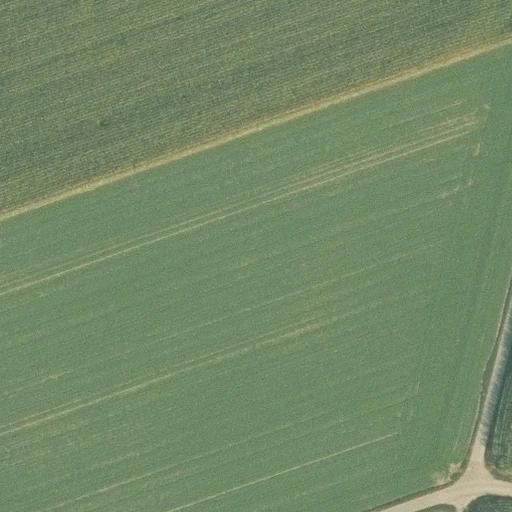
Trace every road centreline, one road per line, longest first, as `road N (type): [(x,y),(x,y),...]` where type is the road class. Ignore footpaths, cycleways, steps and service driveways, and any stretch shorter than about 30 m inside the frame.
road 1 (track): [(511,305),(462,511)]
road 2 (track): [(389,511),(468,484),(511,489)]
